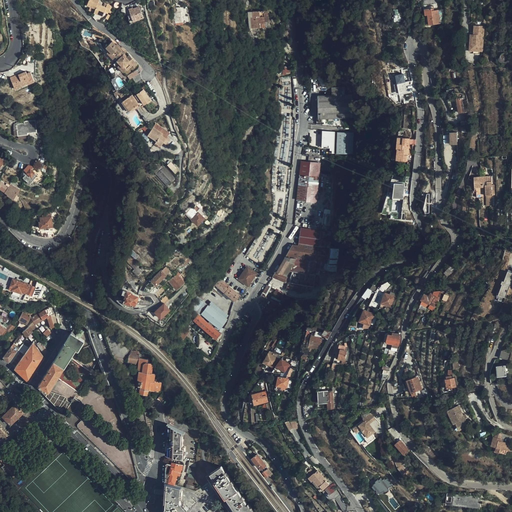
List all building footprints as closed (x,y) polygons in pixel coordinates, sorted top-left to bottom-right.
[(99,5),(101,1),(98,0),(90,0),(91,0),(88,5),(96,9),(95,12),(103,17),(106,12),(109,14),(112,8),(108,6),(107,9),(99,5)] [(128,6),(127,4),(125,3),(119,12),(123,14),(128,6)] [(143,17),(139,6),(133,9),(132,7),(128,9),(133,21),(143,17)] [(434,9),(432,10),(432,7),(426,8),(425,8),(426,14),(428,14),(430,24),(440,23),(439,16),(438,9),(434,9)] [(176,27),(180,26),(179,24),(183,22),(180,13),(181,12),(179,8),(175,8),(175,15),(172,16),(176,27)] [(258,9),(241,11),(243,28),(260,25),(258,9)] [(485,25),(475,25),(474,33),(474,36),(472,36),(471,49),(483,50),(485,25)] [(474,36),(474,33),(471,33),(470,50),(483,51),(483,50),(471,49),(472,36),(474,36)] [(126,55),(120,49),(119,50),(117,48),(113,43),(106,49),(110,53),(113,56),(116,59),(119,62),(118,63),(126,71),(127,72),(132,66),(124,57),(126,55)] [(113,56),(110,53),(107,55),(113,62),(116,59),(113,56)] [(124,73),(126,71),(118,63),(116,65),(124,73)] [(35,81),(31,71),(27,72),(27,70),(11,77),(16,89),(35,81)] [(406,81),(404,73),(396,75),(398,83),(406,81)] [(354,118),(354,95),(347,95),(347,87),(334,87),(334,94),(320,94),(320,117),(354,118)] [(151,100),(143,90),(133,96),(132,95),(123,101),(130,111),(139,105),(141,107),(151,100)] [(469,107),(468,102),(467,99),(462,100),(462,98),(457,98),(459,111),(464,110),(464,108),(469,107)] [(37,131),(36,119),(24,121),(24,122),(14,123),(15,135),(19,134),(19,138),(28,137),(28,134),(29,133),(29,132),(37,131)] [(157,141),(156,142),(162,146),(165,142),(168,138),(162,134),(163,133),(154,127),(148,135),(157,141)] [(353,154),(354,132),(339,131),(337,153),(353,154)] [(398,137),(397,144),(399,144),(398,148),(397,159),(407,160),(408,155),(409,155),(409,152),(408,152),(408,149),(409,149),(410,138),(398,137)] [(320,162),(301,160),(300,173),(301,174),(298,198),(316,200),(320,162)] [(171,161),(168,164),(175,172),(179,170),(171,161)] [(34,166),(33,165),(29,164),(25,169),(25,170),(24,170),(25,171),(24,172),(24,174),(25,175),(23,177),(30,183),(38,174),(32,168),(34,166)] [(164,166),(156,174),(168,185),(175,177),(164,166)] [(492,192),(491,174),(474,175),(474,185),(485,185),(486,193),(492,192)] [(17,194),(21,189),(12,183),(12,184),(10,184),(8,182),(6,183),(1,180),(0,181),(0,187),(8,194),(7,195),(14,199),(15,198),(18,200),(19,197),(18,196),(19,195),(17,194)] [(405,185),(405,183),(395,182),(394,197),(404,198),(406,188),(408,189),(408,186),(405,185)] [(81,211),(88,214),(90,208),(83,205),(81,211)] [(193,209),(186,216),(197,225),(203,218),(193,209)] [(54,226),(52,215),(43,216),(40,216),(41,220),(39,221),(39,228),(44,227),(44,229),(50,228),(50,226),(54,226)] [(319,245),(322,231),(301,228),(299,243),(319,245)] [(329,247),(319,245),(299,243),(299,245),(293,245),(277,272),(276,271),(273,276),(285,281),(287,276),(286,275),(291,265),(295,266),(325,270),(329,247)] [(179,253),(182,250),(178,247),(175,244),(173,247),(179,253)] [(113,253),(114,248),(110,247),(109,253),(107,253),(106,266),(111,267),(112,253),(113,253)] [(142,270),(134,261),(131,263),(140,273),(142,270)] [(287,276),(285,281),(288,282),(293,271),(316,274),(319,277),(325,270),(295,266),(291,265),(286,275),(287,276)] [(155,284),(170,271),(166,266),(151,280),(155,284)] [(245,269),(240,277),(239,279),(248,285),(256,273),(247,267),(245,269)] [(180,273),(178,271),(176,274),(169,281),(175,288),(161,301),(163,303),(163,304),(171,297),(185,284),(182,280),(183,279),(180,276),(179,277),(178,276),(180,273)] [(318,282),(319,277),(316,274),(293,271),(288,282),(293,283),(293,285),(295,286),(295,287),(312,290),(312,287),(316,288),(318,282)] [(503,285),(499,295),(506,299),(511,286),(511,283),(511,273),(509,272),(505,280),(505,282),(503,281),(502,284),(503,285)] [(238,294),(219,278),(215,284),(231,297),(234,299),(238,294)] [(26,293),(30,285),(13,279),(11,283),(14,284),(12,289),(22,293),(22,291),(26,293)] [(40,288),(41,284),(37,282),(36,283),(35,286),(32,295),(36,296),(38,297),(42,289),(40,288)] [(504,303),(506,299),(499,295),(503,285),(502,284),(496,297),(499,298),(498,301),(504,303)] [(32,295),(35,286),(34,285),(33,286),(30,285),(26,293),(32,295)] [(127,299),(127,301),(132,302),(135,304),(138,296),(130,293),(131,291),(123,289),(121,292),(127,294),(125,298),(127,299)] [(274,312),(284,295),(276,290),(267,308),(274,312)] [(396,296),(386,292),(381,303),(392,307),(396,296)] [(200,295),(198,293),(188,307),(195,312),(202,303),(197,299),(200,295)] [(422,294),(419,298),(429,305),(435,296),(431,293),(428,298),(422,294)] [(430,305),(435,308),(440,299),(436,296),(430,305)] [(201,315),(201,316),(209,306),(203,301),(202,303),(195,312),(198,315),(200,316),(201,315)] [(209,306),(225,319),(228,315),(212,302),(209,306)] [(163,303),(158,308),(155,311),(161,316),(168,309),(163,304),(163,303)] [(219,330),(226,321),(225,319),(209,306),(201,316),(219,330)] [(26,323),(32,313),(25,309),(23,311),(18,319),(26,323)] [(39,313),(42,320),(47,317),(51,327),(54,326),(51,314),(49,315),(45,309),(39,313)] [(374,314),(372,313),(368,311),(365,310),(360,321),(367,324),(370,325),(374,314)] [(35,324),(42,320),(39,313),(31,317),(33,321),(35,324)] [(220,333),(200,316),(198,315),(193,320),(216,338),(220,333)] [(36,325),(35,324),(33,321),(22,331),(27,335),(32,331),(30,329),(36,325)] [(5,329),(0,334),(2,337),(7,332),(9,333),(15,326),(12,323),(10,323),(5,329)] [(182,339),(188,331),(182,326),(176,335),(182,339)] [(326,338),(328,339),(332,331),(325,329),(325,330),(321,329),(320,332),(316,331),(317,328),(312,327),(308,327),(304,343),(309,344),(309,347),(319,350),(326,338)] [(18,337),(3,356),(9,362),(17,350),(14,346),(23,333),(21,331),(18,337)] [(98,360),(93,349),(62,398),(47,389),(74,347),(77,349),(84,339),(71,331),(58,353),(38,384),(38,386),(39,388),(63,412),(68,408),(73,412),(80,401),(74,397),(98,360)] [(399,345),(401,337),(398,336),(399,334),(393,332),(392,335),(389,334),(387,342),(399,345)] [(256,352),(259,343),(254,341),(251,345),(248,352),(253,351),(256,352)] [(24,354),(15,367),(29,381),(44,357),(32,342),(24,354)] [(38,345),(46,355),(49,350),(42,342),(38,345)] [(350,361),(352,352),(347,351),(347,350),(338,348),(336,358),(347,361),(347,360),(350,361)] [(139,387),(139,393),(147,394),(148,389),(159,391),(161,381),(154,380),(155,373),(157,372),(154,365),(153,365),(152,364),(151,363),(151,360),(140,358),(140,355),(138,354),(138,352),(133,351),(129,357),(128,362),(138,363),(138,370),(138,381),(138,387),(139,387)] [(500,358),(508,360),(509,352),(501,351),(500,358)] [(20,352),(12,364),(15,367),(24,354),(20,352)] [(273,367),(278,357),(269,352),(264,362),(273,367)] [(298,367),(299,361),(287,358),(286,362),(282,359),(277,365),(278,365),(274,371),(283,374),(287,368),(290,364),(291,365),(291,364),(298,367)] [(506,368),(507,368),(507,365),(497,366),(498,376),(506,375),(506,368)] [(452,391),(452,387),(456,386),(454,377),(452,378),(451,375),(447,376),(447,379),(446,379),(448,391),(452,391)] [(287,387),(288,379),(278,377),(277,385),(287,387)] [(422,388),(418,377),(407,380),(411,392),(415,391),(416,390),(422,388)] [(268,401),(266,395),(263,396),(262,392),(253,394),(255,404),(268,401)] [(333,408),(332,392),(319,393),(320,403),(328,403),(328,409),(333,408)] [(15,404),(12,407),(21,415),(24,412),(18,407),(15,404)] [(465,419),(463,414),(459,405),(450,409),(447,410),(456,431),(459,429),(468,425),(465,419)] [(21,415),(12,407),(3,416),(11,424),(21,415)] [(372,412),(363,418),(365,420),(358,425),(362,430),(368,437),(376,431),(373,427),(372,428),(369,424),(370,424),(376,419),(372,412)] [(293,427),(301,428),(299,420),(288,420),(286,421),(291,429),(293,427)] [(184,431),(168,424),(167,455),(184,457),(186,447),(182,447),(183,434),(184,431)] [(410,449),(402,438),(396,443),(404,454),(410,449)] [(503,453),(507,454),(510,448),(500,443),(499,441),(492,438),(488,446),(493,449),(492,452),(501,456),(503,453)] [(265,463),(258,454),(251,459),(258,468),(259,468),(261,471),(266,467),(264,463),(265,463)] [(18,471),(8,456),(0,461),(12,476),(18,471)] [(194,490),(196,459),(190,458),(188,466),(189,466),(187,473),(188,473),(187,480),(188,480),(186,488),(194,490)] [(169,483),(175,484),(177,475),(179,476),(182,464),(173,462),(172,465),(166,463),(166,482),(169,483)] [(253,511),(248,504),(247,504),(221,465),(205,476),(229,511),(253,511)] [(271,473),(268,469),(266,471),(265,470),(262,473),(266,478),(267,478),(269,476),(274,480),(276,477),(271,473)] [(315,473),(311,476),(310,476),(314,481),(315,480),(320,487),(321,486),(323,489),(330,485),(327,481),(322,473),(321,474),(319,470),(317,472),(318,473),(316,474),(315,473)] [(393,485),(389,477),(385,479),(385,478),(383,479),(381,478),(379,480),(378,479),(376,481),(377,481),(374,483),(375,484),(373,485),(376,489),(378,487),(381,491),(385,489),(386,491),(390,489),(389,486),(393,485)] [(322,490),(323,489),(321,486),(320,487),(315,480),(314,481),(319,488),(320,487),(322,490)] [(181,502),(182,486),(175,484),(169,483),(167,507),(168,507),(168,511),(184,511),(185,511),(187,509),(181,502)] [(449,502),(450,494),(443,493),(443,502),(443,505),(472,508),(476,508),(477,505),(449,502)] [(461,495),(450,494),(449,502),(477,505),(477,497),(465,495),(465,496),(461,495)]
